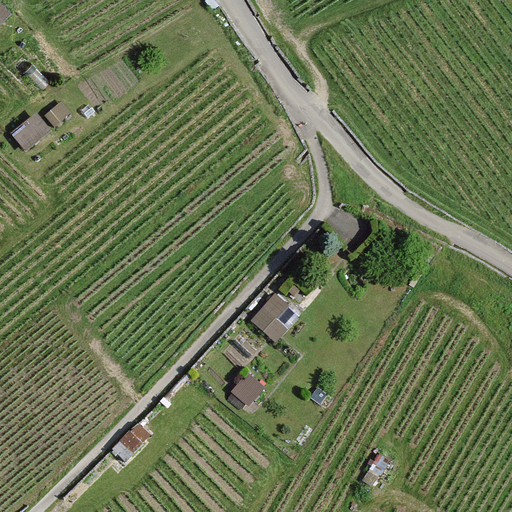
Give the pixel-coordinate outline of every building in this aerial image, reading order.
[(0,2),(0,22),(10,13),(0,2)] [(61,103),(46,116),(54,126),(70,113),(61,103)] [(37,114),(12,133),(25,150),(50,130),(37,114)] [(280,318),(292,304),(278,292),(254,320),(279,341),(291,327),(280,318)] [(235,389),(249,403),(267,386),(252,372),(235,389)] [(379,456),(363,480),(372,486),(387,461),(379,456)]
